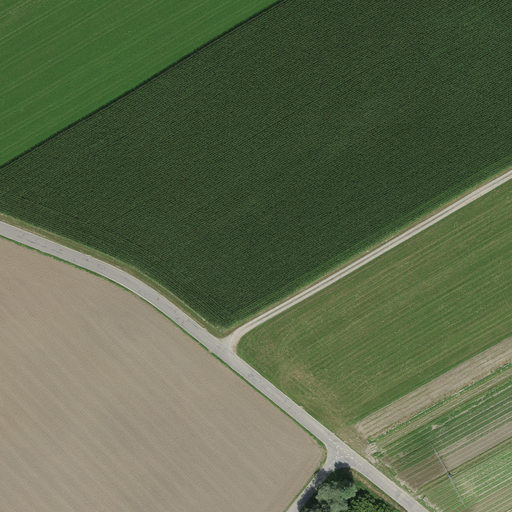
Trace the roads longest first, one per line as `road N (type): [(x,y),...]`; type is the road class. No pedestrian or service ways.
road 1 (unclassified): [(341,453),(157,300),(102,268),(0,228)]
road 2 (track): [(220,351),(238,332),(511,175)]
